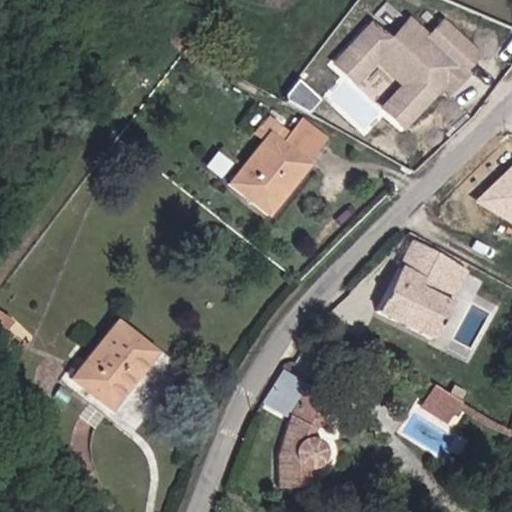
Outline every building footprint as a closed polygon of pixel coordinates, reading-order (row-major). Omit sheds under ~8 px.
[(410,100),(401,110),(415,121),(424,111),(410,100)] [(361,155),(387,177),(426,131),(415,121),(401,110),(361,155)] [(294,146),(302,135),(277,115),(267,128),(277,135),(240,184),(278,213),(315,164),(294,146)] [(217,153),(208,167),(222,176),(231,162),(217,153)] [(511,221),(511,162),(484,201),(511,221)] [(442,258),(409,241),(392,279),(377,273),(363,300),(435,334),(471,257),(450,245),(442,258)] [(0,345),(14,323),(0,315),(0,345)] [(126,321),(79,381),(115,411),(162,351),(126,321)] [(267,401),(294,415),(292,425),(323,442),(340,395),(281,367),(274,381),(268,395),(267,401)] [(464,403),(431,383),(421,399),(453,420),(464,403)] [(324,469),(334,460),(336,449),(323,442),(292,425),(287,451),(290,489),(326,486),(324,469)]
